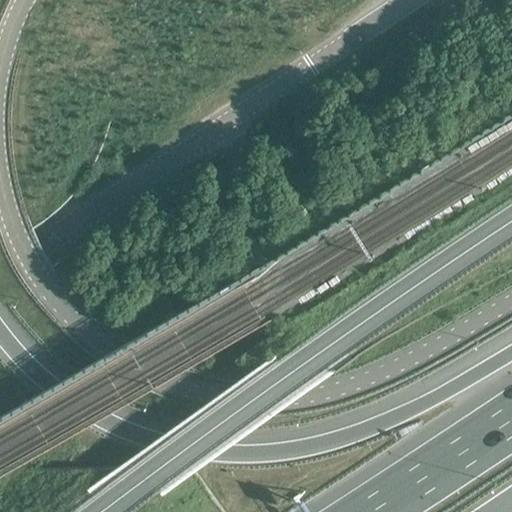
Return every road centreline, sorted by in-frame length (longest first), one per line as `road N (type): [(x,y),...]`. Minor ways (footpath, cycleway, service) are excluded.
road 1 (unclassified): [(0,191),(25,263),(61,312),(118,361),(198,394),(246,401),(321,392),(402,362),(511,298)]
road 2 (motorway): [(511,349),(344,438),(243,452),(187,447),(102,415),(37,374),(0,332)]
road 3 (tertiary): [(0,275),(406,0)]
road 4 (motorway): [(511,415),(361,511)]
